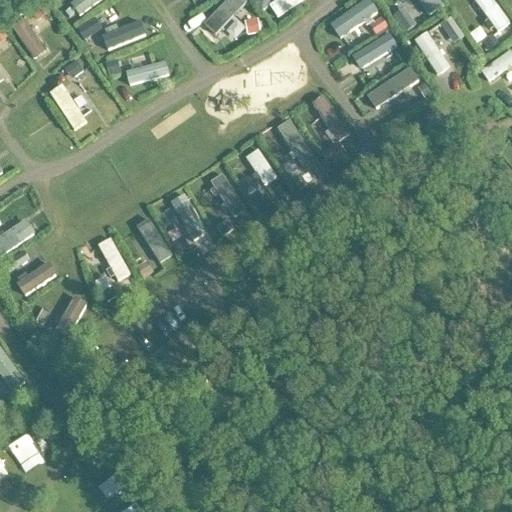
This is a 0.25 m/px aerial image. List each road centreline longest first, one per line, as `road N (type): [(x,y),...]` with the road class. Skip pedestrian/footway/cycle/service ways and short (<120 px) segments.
road 1 (track): [(511,125),(479,80),(93,364),(60,414),(0,334)]
road 2 (track): [(341,0),(308,37),(207,81),(79,165),(0,201)]
road 3 (track): [(372,154),(308,37)]
